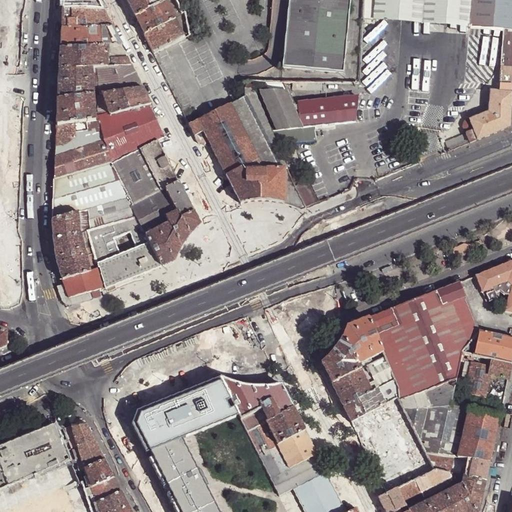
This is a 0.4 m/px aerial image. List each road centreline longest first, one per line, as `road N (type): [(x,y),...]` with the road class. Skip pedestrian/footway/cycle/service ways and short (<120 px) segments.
road 1 (motorway): [(511,181),(0,384)]
road 2 (tertiary): [(8,0),(5,261),(32,325),(54,342)]
road 3 (tertiary): [(54,342),(28,220),(37,0)]
road 4 (residential): [(248,261),(118,0)]
road 5 (tertiary): [(88,376),(308,287)]
road 6 (tertiary): [(511,156),(291,244)]
road 7 (residential): [(308,287),(344,317),(511,251)]
road 8 (tertiary): [(308,287),(511,204)]
road 9 (tertiary): [(248,261),(54,342)]
road 10 (tertiary): [(161,511),(88,376)]
